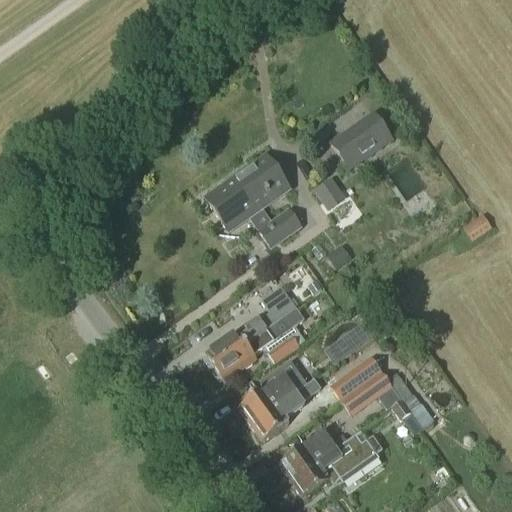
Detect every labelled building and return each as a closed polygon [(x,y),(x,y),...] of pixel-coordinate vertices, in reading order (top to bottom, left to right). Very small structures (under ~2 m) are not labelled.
[(348,176),(392,145),(373,117),(329,147),(348,176)] [(271,228),(261,214),(290,194),(266,160),(205,203),(228,237),(251,221),(260,235),(259,236),(270,253),(300,232),(289,215),(271,228)] [(327,213),(343,202),(331,186),(316,197),(327,213)] [(482,219),(462,232),(471,246),(491,233),(482,219)] [(336,274),(350,263),(341,250),(326,261),(336,274)] [(315,284),(307,290),(313,299),(321,293),(315,284)] [(215,372),(293,316),(297,313),(282,292),(262,306),(270,318),(247,334),(244,330),(236,335),(237,337),(235,338),(232,338),(226,342),(225,345),(223,346),(222,344),(217,348),(218,350),(205,358),(215,372)] [(245,373),(254,367),(253,365),(256,363),(253,360),(288,336),(286,333),(299,324),(293,316),(215,372),(224,385),(236,377),(237,378),(243,374),(242,373),(244,371),(245,373)] [(338,365),(360,348),(351,335),(328,352),(338,365)] [(274,368),(298,351),(291,341),(267,358),(274,368)] [(372,362),(331,392),(341,406),(382,376),(372,362)] [(382,376),(341,406),(351,420),(392,390),(382,376)] [(412,400),(396,379),(388,384),(402,404),(423,433),(433,425),(413,399),(412,400)] [(241,412),(239,414),(246,423),(248,421),(252,428),(295,397),(284,381),(266,394),(265,393),(240,410),(241,412)] [(295,397),(252,428),(256,434),(254,435),(261,444),(263,443),(264,445),(289,427),(286,424),(305,411),(302,406),(320,393),(314,384),(295,397)] [(423,433),(402,404),(391,413),(400,425),(401,424),(413,440),(423,433)] [(288,478),(293,485),(336,454),(323,437),(280,467),(282,469),(281,472),(285,479),(288,478)] [(336,454),(293,485),(297,491),(296,493),(301,500),(303,500),(305,502),(329,485),(324,477),(327,474),(337,487),(382,454),(373,440),(362,448),(356,440),(336,454)]
